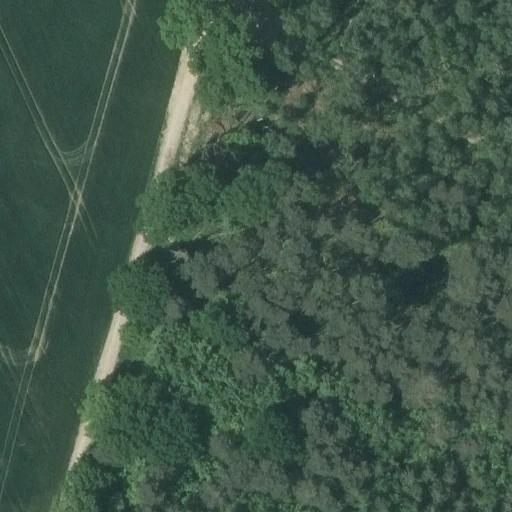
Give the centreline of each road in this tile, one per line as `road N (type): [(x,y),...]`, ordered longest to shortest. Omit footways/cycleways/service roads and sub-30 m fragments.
road 1 (track): [(210,0),(68,511)]
road 2 (track): [(511,160),(209,2)]
